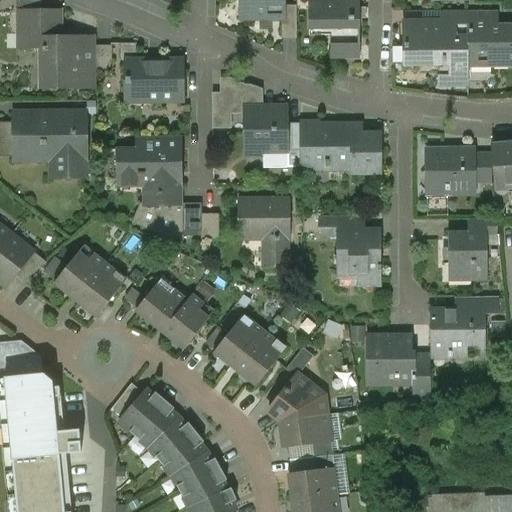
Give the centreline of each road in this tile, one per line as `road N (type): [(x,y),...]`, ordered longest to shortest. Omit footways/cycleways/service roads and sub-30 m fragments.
road 1 (residential): [(119,351),(147,354),(238,427),(258,462),(269,511)]
road 2 (residential): [(405,109),(407,314)]
road 3 (residential): [(202,45),(290,86),(378,107)]
road 4 (residential): [(202,45),(206,186)]
road 5 (residential): [(98,376),(93,410),(109,453),(107,511)]
road 6 (residential): [(84,0),(202,45)]
